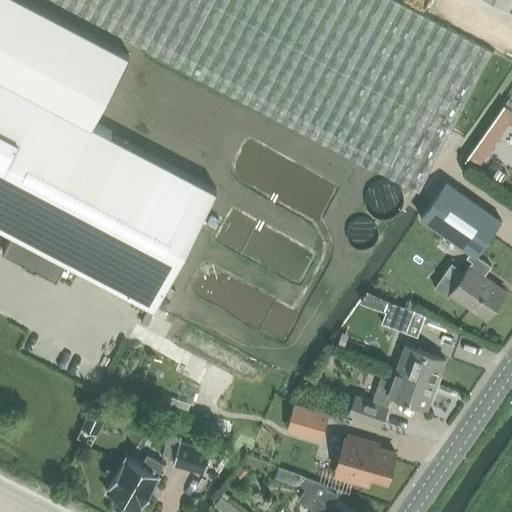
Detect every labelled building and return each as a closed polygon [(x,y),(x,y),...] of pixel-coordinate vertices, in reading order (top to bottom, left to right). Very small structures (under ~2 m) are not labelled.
[(0,0),(0,225),(13,232),(4,249),(3,250),(4,251),(23,261),(22,263),(24,264),(24,263),(34,268),(34,269),(36,270),(37,268),(56,278),(57,279),(58,277),(66,260),(155,307),(216,189),(110,133),(111,131),(92,121),(128,53),(26,0),(0,0)] [(54,0),(146,48),(146,50),(372,169),(373,168),(418,191),(492,51),(394,0),(54,0)] [(511,0),(489,0),(511,11),(511,0)] [(511,124),(511,109),(504,104),(492,123),(504,131),(509,123),(511,124)] [(492,123),(468,157),(480,165),(504,131),(492,123)] [(368,209),(373,214),(381,217),(389,216),(396,212),(401,206),(402,197),(399,190),(394,184),(386,181),(378,181),(371,185),(366,192),(365,201),(368,209)] [(450,291),(486,317),(505,291),(483,275),(490,265),(475,254),(500,219),(445,181),(420,217),(469,252),(466,256),(472,261),(464,271),(450,291)] [(349,242),(354,247),(361,249),(368,248),(374,244),(378,238),(379,231),(377,224),(372,219),(365,216),(357,217),(351,220),(347,227),(346,234),(349,242)] [(168,333),(182,312),(161,298),(147,319),(168,333)] [(411,308),(389,300),(386,310),(382,322),(406,331),(410,319),(407,318),(411,308)] [(406,348),(397,372),(436,386),(445,362),(406,348)] [(436,386),(397,372),(394,381),(381,376),(372,399),(355,393),(348,413),(381,425),(392,395),(429,408),(436,386)] [(173,407),(175,399),(161,395),(159,402),(169,405),(173,407)] [(173,407),(186,411),(188,403),(175,399),(173,407)] [(159,402),(152,423),(162,426),(165,416),(169,405),(159,402)] [(302,428),(301,433),(321,439),(329,411),(294,402),(288,424),(302,428)] [(211,433),(214,426),(213,426),(214,420),(192,413),(186,411),(173,407),(169,405),(165,416),(162,426),(186,433),(187,433),(202,438),(204,431),(211,433)] [(363,443),(364,438),(347,433),(346,437),(345,437),(334,474),(370,484),(372,476),(387,481),(396,452),(378,447),(363,443)] [(180,440),(173,463),(205,472),(211,449),(180,440)] [(107,489),(106,490),(140,510),(141,508),(160,475),(157,473),(163,463),(148,454),(142,464),(126,456),(107,489)] [(282,465),(301,471),(304,460),(286,454),(282,465)] [(247,471),(242,467),(237,474),(242,478),(247,471)] [(299,499),(307,505),(316,511),(326,511),(338,495),(316,480),(305,476),(300,483),(306,488),(299,499)] [(244,511),(221,496),(215,503),(225,511),(244,511)]
